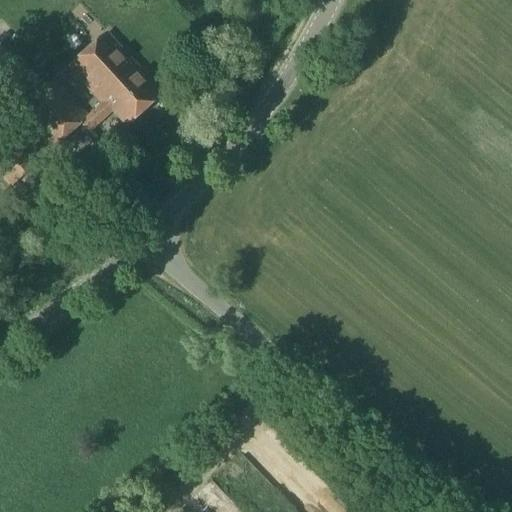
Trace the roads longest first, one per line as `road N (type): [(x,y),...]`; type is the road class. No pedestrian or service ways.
road 1 (unclassified): [(463,511),(145,232)]
road 2 (tertiary): [(145,232),(258,121),(335,0)]
road 3 (tertiary): [(0,348),(68,303),(145,232)]
